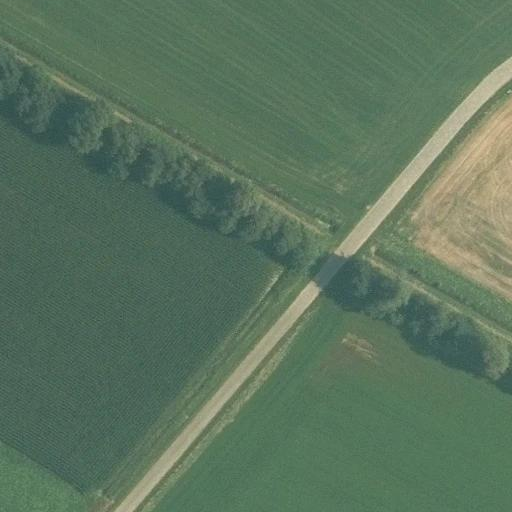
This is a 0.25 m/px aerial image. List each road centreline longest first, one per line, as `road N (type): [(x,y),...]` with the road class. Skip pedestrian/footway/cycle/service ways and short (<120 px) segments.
road 1 (unclassified): [(124,511),(355,240)]
road 2 (unclassified): [(511,67),(473,101),(355,240)]
